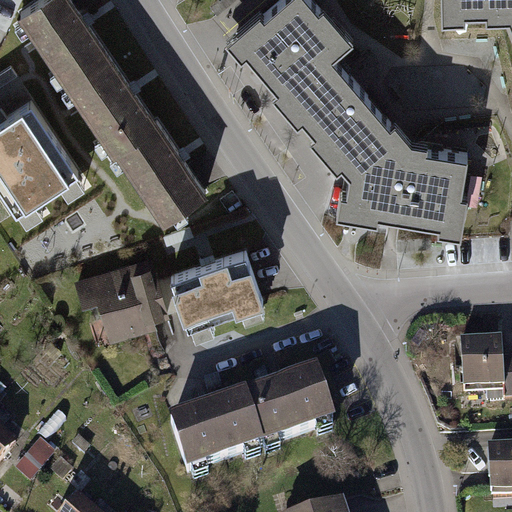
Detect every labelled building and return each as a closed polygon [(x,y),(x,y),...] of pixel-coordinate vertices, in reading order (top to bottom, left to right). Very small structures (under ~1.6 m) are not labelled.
[(46,0),(25,14),(71,83),(112,56),(74,0),(46,0)] [(428,141),(417,139),(408,129),(397,116),(392,121),(334,52),(354,36),(325,1),(320,5),(315,0),(281,0),(266,13),(262,8),(228,37),(243,54),(248,49),(255,57),(280,87),(275,91),(298,119),(304,114),(307,117),(318,131),(313,135),(339,166),(344,162),(347,166),(352,171),(349,190),(342,189),(339,212),(379,217),(380,212),(396,214),(443,221),(442,228),(464,231),(469,191),(463,190),(468,152),(427,146),(428,141)] [(511,0),(444,0),(445,19),(466,18),(466,11),(489,10),(489,21),(511,20),(511,0)] [(71,83),(117,152),(120,151),(158,125),(112,56),(71,83)] [(32,97),(0,117),(0,179),(18,207),(78,167),(32,97)] [(120,151),(165,219),(206,193),(160,124),(158,125),(120,151)] [(248,249),(157,280),(166,311),(182,305),(189,324),(264,299),(248,249)] [(151,260),(78,282),(85,305),(99,300),(106,321),(110,320),(116,339),(137,333),(133,320),(166,311),(157,280),(151,260)] [(502,340),(462,343),(465,389),(488,387),(488,399),(511,397),(511,363),(504,364),(502,340)] [(318,377),(246,401),(261,448),(333,423),(318,377)] [(246,401),(174,425),(189,472),(261,448),(246,401)] [(0,433),(0,478),(23,455),(0,433)] [(19,470),(34,483),(59,453),(44,440),(19,470)] [(511,444),(482,446),(484,490),(511,488),(511,444)] [(313,511),(344,511),(342,503),(313,511)]
